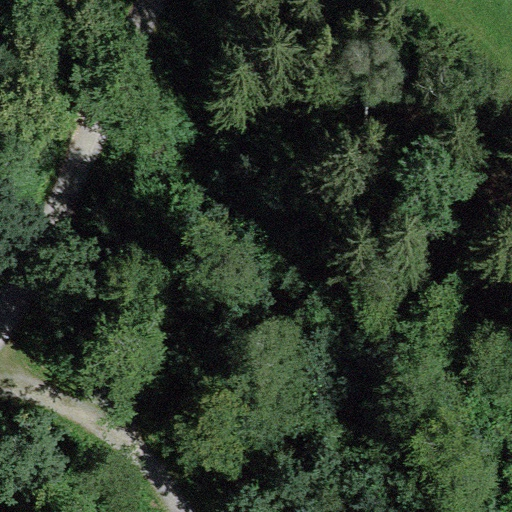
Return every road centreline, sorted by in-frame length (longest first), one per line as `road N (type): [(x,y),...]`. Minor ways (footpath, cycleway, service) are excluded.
road 1 (track): [(0,341),(173,0)]
road 2 (track): [(185,511),(95,426),(0,385)]
